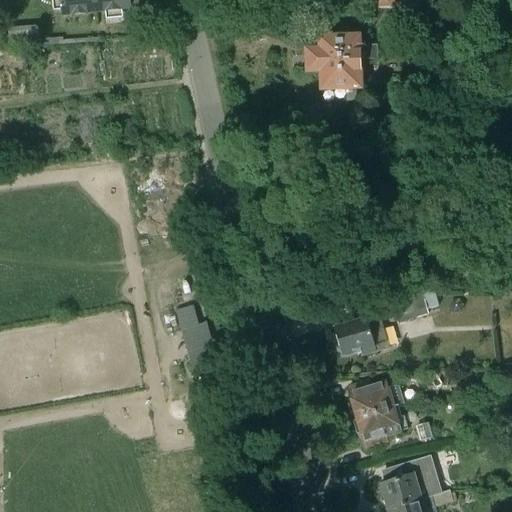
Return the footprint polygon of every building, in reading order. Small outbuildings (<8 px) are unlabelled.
[(127,0),(61,0),(63,16),(129,9),(127,0)] [(379,0),(379,10),(417,9),(417,0),(379,0)] [(360,47),(359,36),(319,38),(319,50),(305,50),(306,74),(320,74),(320,92),(361,91),(360,61),(377,61),(376,47),(360,47)] [(390,301),(397,324),(428,315),(421,292),(390,301)] [(452,301),(449,308),(454,313),(461,312),(463,306),(459,300),(452,301)] [(208,363),(192,308),(176,312),(192,368),(208,363)] [(334,330),(338,343),(335,346),(337,353),(341,354),(342,357),(360,352),(361,357),(388,349),(379,317),(334,330)] [(364,384),(348,388),(357,419),(393,409),(403,406),(396,380),(365,389),(364,384)] [(393,409),(357,419),(366,447),(381,442),(380,438),(408,430),(404,417),(396,419),(393,409)] [(427,423),(416,426),(420,441),(432,438),(427,423)] [(381,485),(381,487),(377,488),(381,502),(386,501),(388,510),(434,496),(426,468),(433,466),(430,458),(406,465),(409,477),(381,485)] [(388,511),(424,511),(424,510),(453,502),(450,492),(434,496),(388,510),(388,511)]
